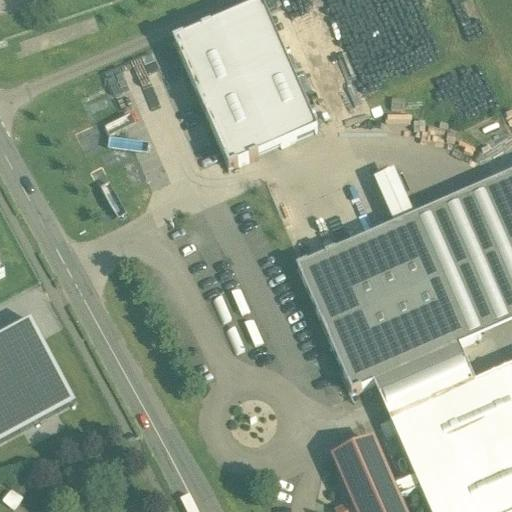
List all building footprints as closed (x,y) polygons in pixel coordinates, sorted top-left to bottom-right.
[(313,127),(261,6),(174,43),(226,164),(313,127)] [(379,390),(420,483),(425,495),(432,511),(511,511),(511,375),(480,389),(464,353),(511,332),(511,182),(301,274),(356,400),(379,390)] [(0,279),(9,275),(0,257),(0,279)] [(34,328),(0,344),(0,445),(78,406),(34,328)] [(405,511),(402,504),(397,493),(377,447),(357,456),(359,460),(341,468),(359,511),(405,511)] [(425,495),(420,483),(397,493),(402,504),(425,495)]
